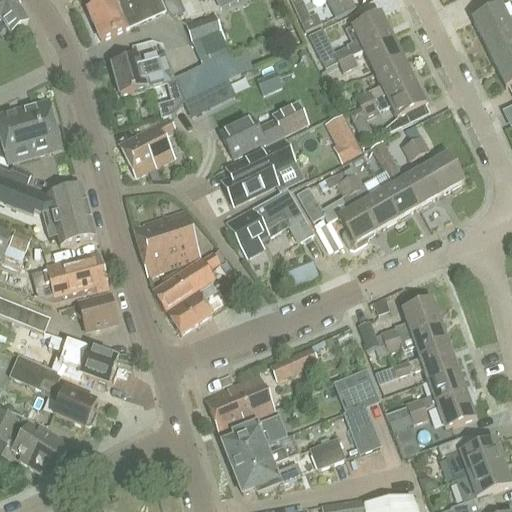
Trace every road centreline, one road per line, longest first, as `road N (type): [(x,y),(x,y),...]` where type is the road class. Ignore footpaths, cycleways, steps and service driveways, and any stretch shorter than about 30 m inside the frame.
road 1 (secondary): [(159,373),(62,42),(34,0)]
road 2 (residential): [(482,235),(159,373)]
road 3 (residential): [(511,196),(415,0)]
road 4 (residential): [(19,511),(180,438)]
